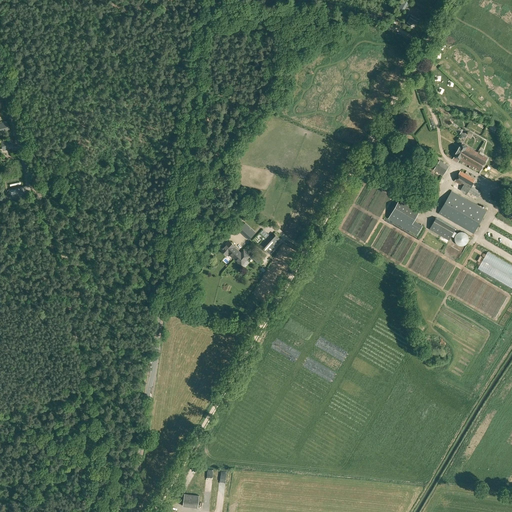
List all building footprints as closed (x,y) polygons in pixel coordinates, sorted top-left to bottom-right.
[(399,8),(403,11),(408,3),(403,0),(399,8)] [(414,9),(422,13),(424,8),(425,7),(418,3),(414,9)] [(418,19),(409,13),(404,22),(406,23),(413,28),(418,19)] [(0,123),(0,133),(10,131),(8,121),(0,123)] [(0,141),(3,151),(15,148),(12,138),(0,141)] [(402,149),(406,150),(409,149),(411,145),(409,141),(405,140),(401,141),(400,145),(402,149)] [(474,168),(480,171),(485,163),(487,158),(461,143),(454,155),(454,156),(452,159),(458,163),(459,161),(460,159),(474,168)] [(433,170),(443,176),(449,166),(440,160),(433,170)] [(468,192),(478,197),(481,192),(471,186),(475,179),(460,171),(454,181),(456,182),(453,187),(460,191),(461,190),(467,194),(468,192)] [(438,213),(473,233),(487,211),(451,190),(438,213)] [(388,218),(417,235),(422,226),(413,221),(418,212),(398,200),(388,218)] [(429,229),(449,240),(455,229),(436,217),(429,229)] [(238,230),(249,240),(256,232),(245,222),(238,230)] [(496,231),(493,229),(492,231),(488,229),(485,234),(491,238),(496,231)] [(454,239),(454,240),(455,241),(455,242),(456,243),(457,244),(458,245),(459,245),(460,245),(460,246),(461,246),(462,246),(463,245),(464,245),(465,245),(466,244),(467,243),(467,242),(468,242),(468,241),(468,240),(468,239),(468,238),(468,237),(468,236),(467,235),(467,234),(466,234),(466,233),(465,233),(464,232),(463,232),(462,232),(461,232),(460,232),(459,232),(458,232),(457,233),(456,234),(455,235),(455,236),(455,237),(454,237),(454,238),(454,239)] [(261,246),(268,253),(281,240),(274,233),(272,236),(271,235),(261,246)] [(228,253),(241,264),(249,255),(243,250),(241,253),(234,247),(235,246),(229,241),(221,250),(227,255),(228,253)] [(183,506),(198,508),(199,495),(184,493),(183,506)]
